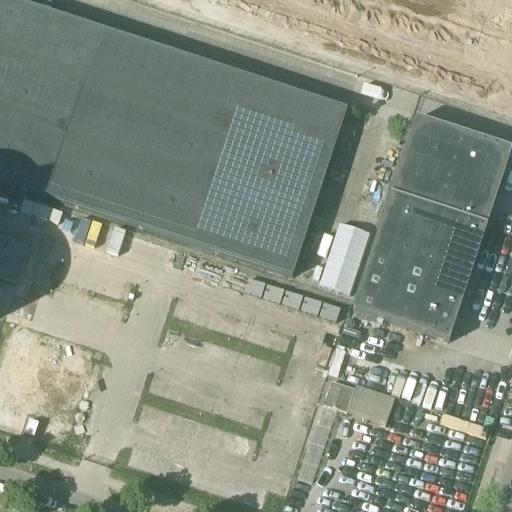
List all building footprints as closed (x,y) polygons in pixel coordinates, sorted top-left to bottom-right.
[(328,170),(328,168),(346,113),(0,0),(0,214),(31,225),(40,198),(292,280),(328,170)] [(415,120),(389,198),(486,229),(511,152),(415,120)] [(352,313),(448,345),(486,229),(389,198),(352,313)] [(30,245),(0,235),(0,279),(17,285),(30,245)] [(331,385),(323,409),(346,416),(354,393),(331,385)] [(29,422),(24,437),(34,440),(38,425),(29,422)]
